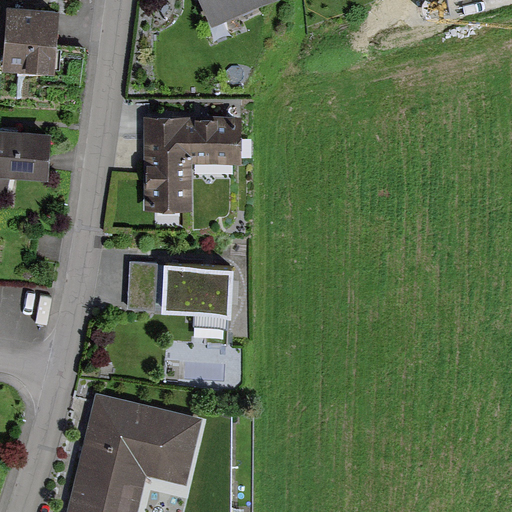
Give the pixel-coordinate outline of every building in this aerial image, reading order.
[(206,0),(214,17),(252,0),(206,0)] [(55,10),(13,7),(9,60),(51,63),(55,10)] [(188,157),(188,118),(149,118),(150,203),(189,203),(188,157)] [(188,118),(188,157),(234,157),(234,118),(188,118)] [(51,128),(0,125),(0,171),(49,174),(51,128)] [(233,262),(166,260),(165,306),(231,308),(233,262)] [(194,416),(101,394),(73,511),(130,511),(142,464),(181,473),(194,416)]
